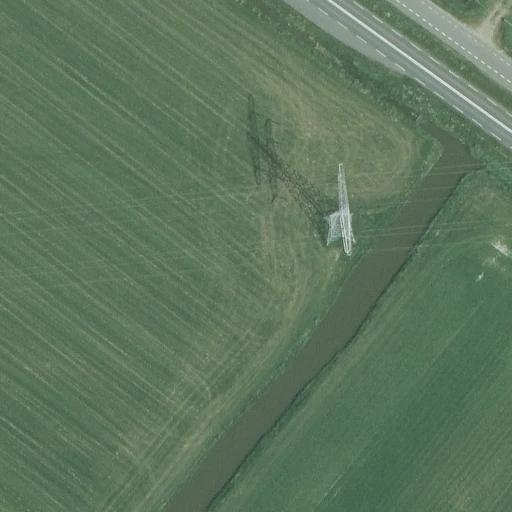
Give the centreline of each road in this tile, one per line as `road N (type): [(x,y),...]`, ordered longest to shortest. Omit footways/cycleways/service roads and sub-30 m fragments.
road 1 (primary): [(511,133),(326,0)]
road 2 (unclassified): [(406,0),(511,76)]
